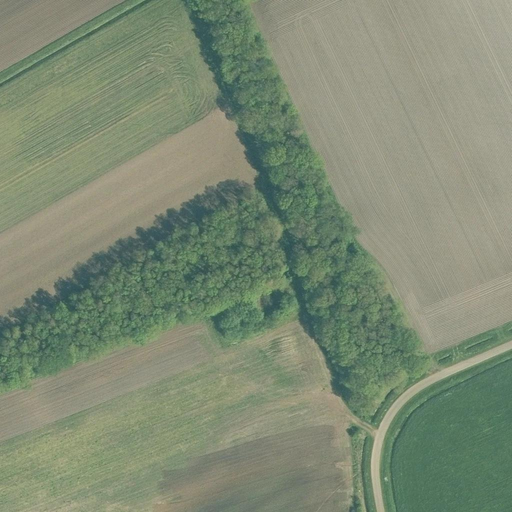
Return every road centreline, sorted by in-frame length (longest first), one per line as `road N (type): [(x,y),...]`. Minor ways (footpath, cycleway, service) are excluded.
road 1 (track): [(426,380),(374,273),(360,266),(307,273),(197,0)]
road 2 (unclassified): [(381,511),(375,456),(396,404),(426,380),(511,344)]
